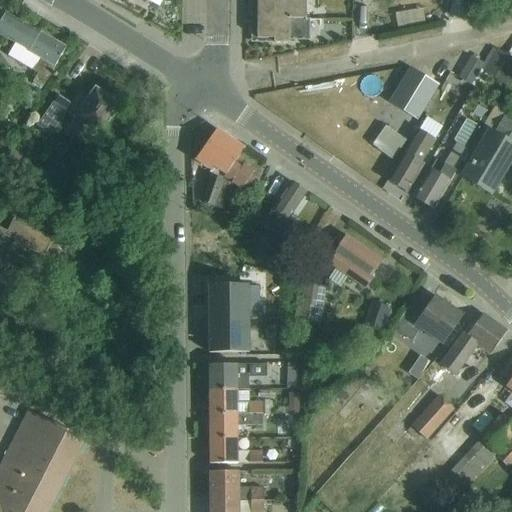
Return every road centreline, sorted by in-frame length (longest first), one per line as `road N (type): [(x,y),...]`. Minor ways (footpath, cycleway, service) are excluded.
road 1 (residential): [(181,511),(173,124),(201,84)]
road 2 (tertiary): [(511,312),(201,84)]
road 3 (tertiary): [(201,84),(64,0)]
